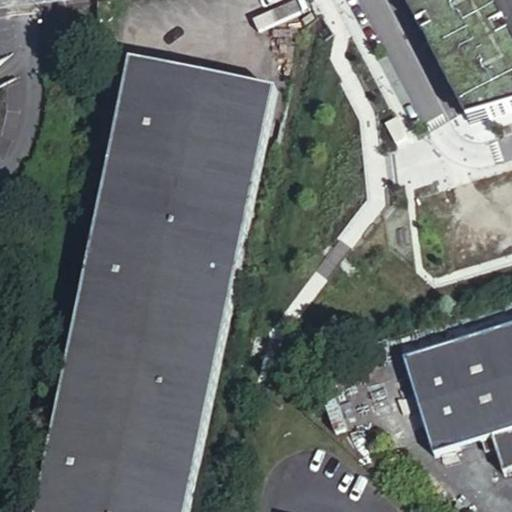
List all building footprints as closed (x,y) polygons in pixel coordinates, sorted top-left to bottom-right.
[(409,0),(424,28),(431,24),(441,43),(434,47),(472,119),(489,110),(493,118),(511,112),(511,38),(507,41),(501,29),(510,24),(497,0),(409,0)] [(431,24),(424,28),(434,47),(441,43),(431,24)] [(511,38),(511,27),(510,24),(501,29),(507,41),(511,38)] [(145,69),(140,94),(263,118),(268,93),(145,69)] [(116,119),(132,123),(138,92),(122,89),(116,119)] [(185,511),(263,118),(140,94),(56,511),(185,511)] [(489,110),(472,119),(474,124),(493,118),(489,110)] [(398,124),(387,130),(397,149),(408,144),(398,124)] [(511,332),(406,366),(436,462),(485,446),(489,457),(499,454),(507,480),(511,478),(511,332)]
